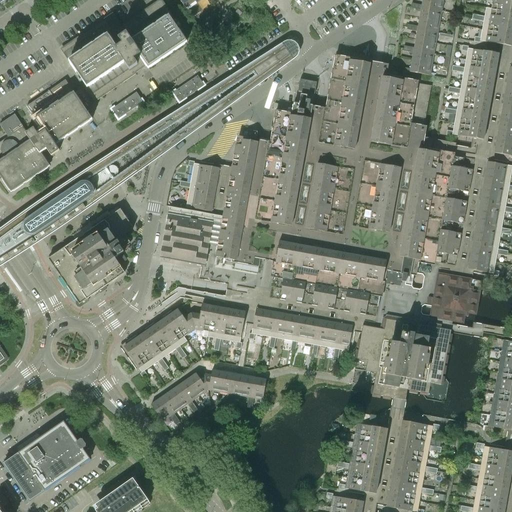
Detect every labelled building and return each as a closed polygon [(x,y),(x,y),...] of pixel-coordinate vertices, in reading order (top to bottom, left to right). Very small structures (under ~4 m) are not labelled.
[(492,157),(493,153),(495,142),(496,142),(497,136),(502,137),(504,128),(499,127),(501,115),(506,116),(508,107),(502,106),(505,93),(510,94),(511,85),(506,84),(507,78),(509,67),(511,67),(511,0),(507,0),(508,1),(511,1),(511,19),(510,19),(508,28),(511,28),(511,40),(511,46),(505,45),(500,45),(499,50),(499,55),(497,66),(496,65),(495,71),(490,70),(488,80),(494,81),(491,93),(486,92),(484,101),(490,102),(487,114),(482,113),(480,122),(486,123),(485,129),(481,151),(474,149),(476,139),(471,138),(469,148),(433,142),(429,141),(427,151),(474,160),(468,192),(458,191),(456,200),(466,202),(462,224),(452,223),(451,232),(461,234),(457,256),(447,254),(445,265),(416,260),(414,270),(422,272),(424,275),(421,287),(418,289),(413,288),(411,285),(412,283),(410,283),(407,283),(406,282),(383,278),(378,307),(367,305),(365,315),(343,311),(345,301),(335,299),(333,309),(311,305),(313,295),(303,293),(301,303),(279,299),(281,289),(270,287),(275,259),(256,256),(255,264),(219,257),(217,268),(201,265),(198,280),(222,284),(227,284),(226,291),(225,296),(178,287),(177,289),(176,295),(176,298),(179,298),(184,299),(184,302),(119,346),(127,358),(128,357),(130,356),(123,347),(177,310),(189,301),(202,304),(218,307),(229,309),(229,308),(245,311),(245,312),(243,323),(246,324),(249,324),(253,325),(256,308),(352,326),(351,331),(355,332),(358,332),(361,333),(362,326),(383,330),(386,319),(396,321),(396,320),(408,322),(408,323),(409,323),(407,334),(408,334),(407,338),(415,340),(417,325),(424,326),(426,315),(422,314),(421,312),(422,307),(424,305),(421,304),(427,272),(471,280),(472,277),(473,272),(473,270),(468,269),(470,258),(472,247),(473,237),(475,226),(477,216),(479,205),(481,194),(483,184),(485,173),(487,162),(491,163),(492,161),(492,157)] [(179,0),(185,8),(191,18),(202,11),(199,6),(197,3),(201,0),(179,0)] [(416,10),(421,10),(421,8),(441,12),(443,0),(441,0),(422,0),(422,5),(416,4),(416,10)] [(492,0),(491,9),(486,8),(484,17),(472,14),(471,20),(483,22),(480,38),(474,37),(473,42),(480,43),(480,41),(500,45),(505,45),(511,46),(511,40),(511,28),(508,28),(510,19),(511,19),(511,1),(508,1),(507,0),(492,0)] [(107,21),(62,51),(71,66),(78,75),(92,95),(135,66),(137,65),(140,70),(146,66),(148,69),(150,67),(184,44),(187,42),(177,28),(168,15),(163,19),(154,7),(121,29),(115,33),(107,21)] [(439,22),(441,12),(421,8),(421,10),(419,19),(439,22)] [(437,33),(439,22),(419,19),(418,27),(413,26),(412,31),(417,32),(417,29),(437,33)] [(415,40),(436,43),(437,33),(417,29),(417,32),(415,40)] [(434,54),(436,43),(415,40),(414,48),(409,47),(408,52),(413,53),(413,50),(434,54)] [(448,87),(447,92),(459,94),(456,110),(444,108),(443,113),(455,115),(452,131),(446,130),(445,136),(452,137),(452,135),(471,138),(476,139),(474,149),(481,151),(485,129),(486,123),(480,122),(482,113),(487,114),(490,102),(484,101),(486,92),(491,93),(494,81),(488,80),(490,70),(495,71),(496,65),(497,66),(499,55),(493,53),(468,49),(468,47),(462,45),(461,51),(467,52),(464,68),(452,66),(451,71),(463,73),(460,89),(448,87)] [(412,61),(432,65),(434,54),(413,50),(413,53),(412,61)] [(462,224),(466,202),(456,200),(458,191),(468,192),(474,160),(427,151),(429,141),(421,139),(431,86),(417,84),(418,81),(386,75),(386,70),(387,70),(388,65),(382,64),(376,63),(372,62),(366,61),(356,59),(350,58),(340,57),(340,56),(334,55),(333,61),(334,61),(331,76),(330,82),(327,98),(326,103),(325,109),(321,108),(314,107),(315,106),(309,105),(310,101),(305,100),(306,95),(300,94),(298,104),(293,103),(292,108),(291,114),(287,113),(281,112),(281,111),(275,110),(274,116),(275,116),(272,132),(271,132),(270,137),(271,137),(270,143),(259,141),(259,140),(253,139),(253,140),(243,138),(238,137),(236,142),(237,142),(234,158),(233,163),(233,164),(233,165),(232,167),(223,216),(226,217),(224,224),(217,223),(204,220),(168,214),(160,258),(201,265),(217,268),(219,257),(255,264),(256,256),(275,259),(270,287),(281,289),(279,299),(301,303),(303,293),(313,295),(311,305),(333,309),(335,299),(345,301),(343,311),(365,315),(367,305),(378,307),(383,278),(406,282),(407,272),(414,273),(414,270),(416,260),(445,265),(447,254),(457,256),(461,234),(451,232),(452,223),(462,224)] [(430,76),(432,65),(412,61),(410,69),(405,68),(404,73),(409,74),(410,72),(430,76)] [(501,115),(499,127),(504,128),(502,137),(497,136),(496,142),(495,142),(493,153),(499,154),(511,156),(511,67),(509,67),(507,78),(506,84),(511,85),(510,94),(505,93),(502,106),(508,107),(506,116),(501,115)] [(197,76),(185,84),(192,94),(204,86),(197,76)] [(298,91),(314,94),(316,82),(300,79),(298,91)] [(33,129),(27,133),(14,114),(0,123),(0,125),(8,137),(0,142),(0,176),(11,193),(50,166),(45,158),(50,155),(51,156),(59,151),(55,144),(92,119),(81,103),(65,80),(26,106),(40,127),(35,131),(33,129)] [(179,103),(192,94),(185,84),(173,93),(179,103)] [(136,92),(124,101),(130,111),(143,102),(136,92)] [(130,111),(124,101),(111,109),(115,114),(118,119),(130,111)] [(193,167),(192,175),(217,180),(219,168),(213,167),(194,164),(194,162),(189,161),(188,166),(193,167)] [(487,162),(485,173),(510,177),(511,167),(511,166),(491,163),(487,162)] [(223,216),(232,167),(214,164),(214,166),(213,167),(219,168),(217,180),(215,190),(213,201),(211,212),(205,211),(204,220),(217,223),(224,224),(226,217),(223,216)] [(104,170),(90,179),(97,189),(114,178),(115,176),(117,175),(118,172),(118,171),(117,169),(117,168),(115,166),(112,166),(109,167),(104,170)] [(508,188),(509,186),(510,177),(485,173),(483,184),(508,188)] [(217,180),(192,175),(190,183),(190,186),(215,190),(217,180)] [(189,188),(188,196),(213,201),(215,190),(190,186),(190,183),(185,182),(184,187),(189,188)] [(508,191),(511,191),(511,186),(509,186),(508,188),(483,184),(481,194),(506,199),(508,191)] [(43,207),(35,212),(38,216),(37,216),(38,217),(39,217),(43,224),(43,225),(44,225),(46,228),(55,223),(63,217),(72,211),(82,204),(83,203),(84,202),(85,200),(86,200),(85,200),(86,195),(86,193),(87,192),(87,190),(86,188),(84,188),(82,188),(81,187),(80,188),(76,187),(76,186),(74,187),(73,187),(68,190),(63,193),(59,196),(51,202),(43,207)] [(481,194),(479,205),(505,209),(505,207),(506,199),(481,194)] [(211,212),(213,201),(188,196),(186,204),(181,203),(180,209),(186,210),(186,207),(205,211),(211,212)] [(510,208),(505,207),(505,209),(479,205),(477,216),(503,220),(504,212),(509,213),(510,208)] [(52,256),(48,259),(52,265),(76,301),(79,304),(88,298),(98,291),(106,286),(124,274),(118,266),(119,265),(117,263),(124,258),(121,254),(122,253),(123,252),(121,249),(125,246),(130,243),(124,234),(133,228),(124,216),(120,209),(111,216),(109,213),(107,211),(89,224),(91,226),(92,228),(52,256)] [(501,231),(501,228),(503,220),(477,216),(475,226),(501,231)] [(500,233),(505,234),(506,229),(501,228),(501,231),(475,226),(473,237),(499,241),(500,233)] [(497,252),(497,249),(499,241),(473,237),(472,247),(497,252)] [(502,250),(497,249),(497,252),(472,247),(470,258),(495,263),(496,254),(501,255),(502,250)] [(495,263),(470,258),(468,269),(473,270),(493,274),(492,276),(498,277),(499,272),(493,271),(495,263)] [(361,333),(354,369),(375,373),(372,394),(399,399),(405,400),(407,390),(409,390),(409,393),(421,395),(422,392),(428,394),(429,387),(432,387),(433,384),(440,385),(443,385),(444,377),(442,377),(442,374),(445,375),(446,366),(444,366),(444,364),(447,364),(448,356),(446,355),(446,353),(449,353),(450,345),(448,345),(448,342),(451,343),(452,334),(450,334),(451,327),(452,321),(463,323),(464,316),(468,316),(468,313),(475,314),(481,282),(471,280),(427,272),(421,304),(424,305),(432,306),(430,316),(426,315),(425,323),(424,326),(417,325),(415,340),(409,339),(407,338),(408,334),(407,334),(409,323),(408,323),(408,322),(396,320),(396,321),(386,319),(383,330),(362,326),(361,333)] [(0,365),(6,362),(5,360),(6,359),(5,358),(7,357),(1,348),(0,348),(0,334),(14,325),(0,304),(0,365)] [(200,315),(191,313),(194,329),(196,335),(215,338),(214,344),(213,350),(218,351),(219,345),(220,339),(228,341),(236,342),(236,347),(241,348),(242,343),(240,343),(245,312),(245,311),(229,308),(229,309),(218,307),(202,304),(201,304),(200,315)] [(274,348),(275,338),(291,341),(290,351),(295,352),(297,342),(313,345),(311,355),(316,356),(318,346),(334,349),(332,359),(337,360),(339,350),(348,351),(351,331),(352,326),(256,308),(253,325),(251,334),(249,333),(248,339),(253,339),(254,334),(270,337),(268,347),(274,348)] [(183,337),(194,329),(191,313),(183,319),(177,310),(123,347),(130,356),(141,373),(139,374),(143,379),(147,376),(144,371),(157,362),(164,371),(168,368),(162,359),(175,349),(182,359),(186,356),(179,346),(186,341),(183,337)] [(511,341),(503,340),(487,426),(511,430),(511,341)] [(211,375),(204,374),(208,390),(219,392),(223,372),(212,370),(211,375)] [(233,374),(223,372),(219,392),(227,394),(226,399),(231,400),(232,394),(230,394),(233,374)] [(208,390),(204,374),(199,377),(196,373),(187,380),(198,397),(208,390)] [(244,376),(233,374),(230,394),(232,394),(240,396),(244,376)] [(255,378),(244,376),(240,396),(248,397),(248,402),(253,403),(254,398),(251,398),(255,378)] [(251,398),(254,398),(262,400),(266,380),(255,378),(251,398)] [(187,380),(178,386),(189,403),(192,401),(198,397),(187,380)] [(178,386),(169,392),(181,409),(187,404),(190,409),(195,406),(192,401),(189,403),(178,386)] [(169,392),(160,398),(172,415),(174,414),(181,409),(169,392)] [(177,418),(174,414),(172,415),(160,398),(151,405),(162,422),(170,417),(172,421),(177,418)] [(63,421),(19,452),(18,453),(3,463),(29,501),(44,491),(90,459),(82,449),(85,447),(86,445),(82,439),(80,439),(77,441),(63,421)] [(432,426),(407,422),(401,421),(399,436),(399,438),(404,439),(403,444),(402,448),(397,447),(395,459),(400,460),(399,465),(399,469),(393,468),(391,480),(396,481),(395,491),(389,490),(389,492),(388,492),(386,507),(392,508),(414,511),(423,511),(423,510),(418,509),(420,493),(432,495),(433,490),(421,488),(424,472),(436,474),(437,469),(425,467),(428,451),(440,453),(441,448),(429,446),(432,429),(438,431),(439,425),(433,424),(432,426)] [(381,428),(376,427),(377,423),(369,422),(368,426),(356,424),(353,443),(341,441),(340,446),(352,448),(349,464),(337,462),(336,467),(348,469),(345,485),(339,484),(338,489),(344,490),(345,488),(370,493),(376,494),(378,483),(377,483),(378,477),(373,476),(374,467),(380,468),(382,455),(377,454),(378,445),(384,446),(385,440),(385,441),(387,429),(381,428)] [(497,511),(498,511),(504,511),(506,500),(500,499),(501,494),(502,489),(507,490),(510,478),(504,477),(506,468),(511,469),(511,465),(511,451),(509,451),(484,446),(484,444),(476,443),(475,448),(483,450),(480,466),(468,464),(467,469),(479,471),(476,487),(464,485),(464,490),(475,492),(472,508),(461,506),(460,511),(464,511),(497,511)] [(137,511),(150,503),(132,478),(95,505),(97,509),(95,510),(95,511),(137,511)] [(361,511),(363,502),(357,501),(332,496),(333,494),(326,493),(326,498),(331,499),(329,511),(361,511)]
